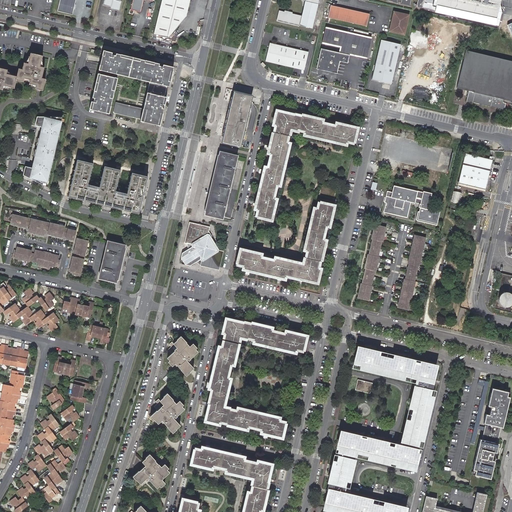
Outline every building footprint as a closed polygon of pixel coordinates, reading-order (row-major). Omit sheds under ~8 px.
[(59,0),(57,13),(72,16),(75,0),(59,0)] [(120,2),(121,0),(103,0),(102,6),(110,8),(110,10),(119,12),(121,3),(120,2)] [(132,0),(130,11),(129,15),(132,16),(133,12),(136,13),(137,11),(139,9),(141,10),(143,0),(151,2),(151,0),(132,0)] [(161,0),(154,31),(169,34),(187,17),(191,0),(161,0)] [(305,0),(301,16),(280,11),(278,20),(313,28),(319,0),(305,0)] [(387,0),(388,0),(397,3),(397,1),(401,2),(400,3),(410,6),(411,0),(417,0),(416,6),(495,25),(500,0),(387,0)] [(371,14),(330,5),(328,17),(368,27),(371,14)] [(410,16),(394,12),(389,32),(405,35),(410,16)] [(370,37),(325,27),(322,43),(340,47),(339,52),(320,49),(316,69),(337,73),(340,62),(347,63),(349,55),(365,58),(370,37)] [(401,45),(382,40),(372,80),(392,85),(401,45)] [(273,44),(269,46),(265,62),(294,69),(295,65),(304,68),(307,55),(298,53),(299,50),(273,44)] [(171,77),(173,67),(103,50),(89,109),(108,114),(118,74),(149,82),(143,109),(140,119),(140,121),(159,126),(171,77)] [(511,60),(467,50),(458,89),(470,92),(468,102),(506,111),(508,102),(511,103),(511,107),(511,106),(511,60)] [(2,86),(8,88),(12,89),(14,81),(20,83),(21,79),(22,79),(28,81),(27,83),(36,85),(36,87),(35,88),(42,90),(45,78),(42,77),(41,77),(44,68),(42,67),(39,67),(41,59),(42,56),(30,53),(29,57),(28,64),(25,63),(24,63),(22,69),(19,69),(17,76),(13,75),(6,74),(7,71),(7,70),(0,68),(0,89),(1,90),(1,89),(2,86)] [(235,92),(223,143),(241,147),(252,96),(235,92)] [(113,113),(140,119),(143,109),(116,102),(113,113)] [(294,115),(277,111),(274,125),(275,125),(278,126),(276,133),(274,132),(269,153),(271,154),(272,154),(271,161),(269,168),(268,167),(265,167),(256,209),(258,209),(259,210),(258,217),(273,220),(278,199),(276,198),(274,198),(275,192),(277,185),(279,185),(281,186),(291,143),(288,143),(286,142),(288,136),(290,136),(291,130),(298,131),(298,129),(305,131),(305,133),(304,135),(333,142),(337,127),(331,126),(328,125),(322,124),(322,122),(323,120),(302,115),(302,116),(294,115)] [(51,165),(57,137),(56,136),(58,130),(59,130),(61,121),(51,118),(51,116),(37,116),(35,125),(44,127),(43,130),(42,130),(39,142),(40,143),(39,145),(41,146),(41,150),(38,149),(38,152),(37,152),(34,164),(35,164),(34,168),(25,166),(23,174),(36,181),(36,178),(47,181),(49,171),(48,171),(49,165),(51,165)] [(336,125),(337,127),(333,142),(347,145),(347,143),(347,141),(354,143),(358,128),(336,123),(336,125)] [(219,152),(204,214),(223,219),(238,156),(219,152)] [(487,159),(465,154),(458,184),(485,190),(492,160),(489,160),(490,157),(488,157),(487,159)] [(93,163),(77,159),(68,196),(139,213),(148,176),(131,172),(126,194),(115,191),(120,170),(104,166),(99,187),(87,184),(93,163)] [(336,189),(322,185),(319,195),(334,199),(336,189)] [(397,185),(395,191),(394,196),(390,196),(387,211),(408,216),(413,201),(417,202),(420,202),(422,203),(421,206),(423,207),(422,210),(421,210),(419,218),(420,220),(428,222),(429,220),(440,223),(443,211),(431,208),(434,193),(426,191),(426,192),(420,190),(397,185)] [(461,202),(462,192),(453,191),(452,201),(461,202)] [(237,263),(240,264),(244,265),(243,267),(243,269),(285,279),(285,277),(286,275),(292,277),(299,278),(307,280),(317,282),(320,268),(318,268),(316,267),(318,261),(320,261),(325,240),(323,240),(321,239),(323,232),(324,226),(326,226),(328,227),(330,218),(331,214),(333,205),(332,205),(320,202),(318,208),(316,208),(314,208),(311,222),(308,236),(304,250),(307,251),(308,251),(307,258),(305,258),(304,261),(303,263),(268,255),(267,258),(267,260),(260,258),(253,256),(253,254),(254,252),(240,249),(237,263)] [(65,226),(51,223),(31,219),(13,215),(12,215),(11,215),(11,216),(12,217),(11,223),(26,227),(26,225),(30,226),(29,231),(44,234),(45,229),(49,230),(48,233),(62,237),(63,235),(67,236),(66,238),(74,239),(76,231),(64,228),(65,226)] [(216,248),(210,238),(213,237),(210,232),(211,228),(192,223),(190,224),(186,242),(185,243),(188,244),(189,250),(183,253),(181,261),(183,264),(191,266),(198,262),(202,260),(203,260),(215,253),(216,250),(216,248)] [(381,266),(382,262),(379,261),(380,257),(379,256),(381,251),(383,251),(384,247),(382,246),(383,242),(384,242),(385,236),(388,237),(389,232),(386,232),(387,227),(377,225),(373,239),(374,239),(371,254),(370,254),(366,269),(367,269),(363,284),(363,283),(359,298),(370,301),(371,295),(374,295),(375,291),(372,290),(373,286),(372,286),(374,280),(376,281),(377,276),(375,275),(376,271),(377,271),(378,265),(381,266)] [(423,266),(424,262),(421,261),(422,258),(425,259),(425,255),(423,254),(424,251),(426,252),(427,248),(425,248),(425,244),(428,245),(429,241),(426,241),(427,238),(416,235),(409,264),(410,265),(407,279),(406,279),(399,308),(410,310),(410,308),(412,309),(413,305),(411,305),(412,301),(414,302),(415,298),(412,298),(413,295),(416,295),(417,292),(414,291),(415,288),(417,288),(418,285),(416,284),(416,282),(415,281),(416,280),(418,280),(419,277),(417,276),(418,272),(420,273),(421,269),(419,269),(419,267),(420,267),(420,265),(423,266)] [(80,275),(89,238),(81,237),(81,239),(77,238),(74,252),(77,253),(77,257),(73,256),(70,271),(73,271),(73,273),(80,275)] [(116,282),(125,245),(108,241),(99,278),(116,282)] [(58,258),(51,256),(51,254),(43,252),(43,254),(35,252),(34,256),(30,255),(31,253),(17,249),(16,253),(14,252),(13,257),(29,261),(29,260),(39,262),(38,265),(49,268),(50,265),(58,267),(60,260),(58,260),(58,258)] [(224,252),(216,250),(215,253),(203,260),(202,260),(198,262),(201,266),(219,271),(224,252)] [(3,282),(0,284),(0,295),(0,296),(0,312),(4,310),(1,305),(16,295),(9,285),(7,286),(8,288),(6,290),(4,287),(5,286),(3,282)] [(34,294),(30,288),(24,292),(27,296),(23,298),(29,307),(39,300),(46,310),(54,305),(52,301),(55,299),(51,292),(45,296),(47,299),(44,301),(42,297),(40,299),(37,295),(34,298),(32,295),(34,294)] [(501,294),(499,299),(499,300),(501,305),(506,307),(510,306),(511,302),(511,295),(511,294),(507,292),(501,294)] [(62,311),(72,313),(75,299),(71,298),(70,303),(64,302),(62,311)] [(75,299),(72,313),(82,315),(84,306),(78,304),(79,300),(75,299)] [(10,317),(14,322),(23,315),(25,318),(22,320),(26,325),(36,319),(38,321),(35,323),(39,329),(48,322),(50,325),(48,326),(52,332),(58,327),(55,324),(59,321),(54,313),(46,318),(40,310),(33,314),(28,306),(20,311),(15,303),(4,311),(7,315),(10,312),(12,315),(10,317)] [(89,307),(84,306),(82,315),(91,317),(94,304),(90,303),(89,307)] [(272,328),(251,323),(250,325),(243,323),(242,323),(227,319),(224,334),(226,334),(224,341),(223,348),(221,347),(219,347),(208,389),(210,389),(212,390),(211,397),(209,403),(205,421),(219,424),(219,423),(220,421),(221,421),(227,422),(226,425),(248,430),(248,427),(249,426),(262,429),(262,431),(261,433),(282,438),(286,423),(279,421),(280,420),(280,418),(237,407),(237,409),(236,411),(230,410),(230,408),(224,406),(230,379),(228,378),(226,378),(228,371),(230,364),(232,365),(234,365),(240,338),(241,338),(246,339),(247,337),(254,339),(253,341),(253,343),(295,354),(295,351),(296,349),(302,350),(303,351),(306,337),(285,332),(285,333),(284,335),(277,333),(271,332),(271,330),(272,328)] [(108,330),(89,326),(85,340),(90,341),(91,336),(102,339),(101,344),(105,345),(108,330)] [(181,365),(179,367),(182,370),(182,371),(188,377),(192,373),(191,373),(194,370),(191,367),(194,364),(191,361),(199,354),(195,351),(198,349),(194,345),(191,348),(187,344),(188,343),(181,337),(177,341),(178,341),(174,345),(173,343),(170,346),(172,349),(169,352),(173,355),(168,360),(171,362),(169,364),(173,368),(175,366),(179,363),(181,365)] [(8,347),(5,346),(1,363),(9,365),(12,349),(8,349),(8,347)] [(12,349),(9,365),(18,366),(21,349),(17,349),(17,350),(12,349)] [(24,350),(21,349),(18,366),(25,368),(28,352),(24,352),(24,350)] [(379,354),(375,353),(369,352),(358,349),(355,364),(362,365),(361,368),(360,370),(403,380),(403,378),(404,375),(411,377),(410,379),(417,381),(410,408),(412,408),(414,409),(412,416),(411,423),(409,422),(407,422),(401,448),(394,447),(394,449),(387,447),(388,445),(388,443),(383,442),(378,441),(365,438),(365,439),(358,438),(355,437),(341,434),(337,448),(339,448),(341,449),(339,456),(338,462),(336,462),(334,461),(333,467),(332,471),(329,482),(331,483),(329,490),(328,493),(324,508),(338,511),(339,511),(404,511),(406,508),(384,503),(384,505),(384,507),(377,505),(370,503),(370,502),(371,500),(344,493),(345,487),(343,486),(345,480),(347,480),(349,481),(355,454),(362,455),(363,453),(370,455),(369,457),(369,459),(390,464),(391,462),(398,464),(401,465),(415,468),(419,454),(417,454),(415,453),(417,446),(418,440),(420,440),(422,441),(423,436),(424,431),(430,407),(431,402),(432,398),(430,397),(432,390),(430,390),(431,383),(432,380),(435,366),(421,362),(421,364),(420,366),(414,365),(414,363),(403,360),(398,359),(393,357),(393,359),(392,361),(378,358),(379,356),(379,354)] [(70,365),(62,364),(59,363),(60,358),(56,357),(52,371),(60,373),(72,376),(76,362),(72,361),(70,365)] [(13,370),(10,385),(20,387),(22,388),(25,373),(17,371),(13,370)] [(90,384),(81,382),(76,381),(72,394),(71,400),(85,404),(86,400),(81,399),(82,396),(84,388),(89,388),(90,384)] [(372,387),(357,383),(355,393),(370,397),(372,387)] [(10,385),(4,384),(3,392),(20,396),(20,392),(19,392),(20,387),(10,385)] [(474,468),(472,474),(488,478),(492,460),(489,459),(491,451),(494,452),(496,442),(500,427),(502,427),(509,396),(505,395),(506,390),(490,387),(486,404),(489,405),(487,413),(484,412),(482,422),(485,422),(481,439),(478,438),(471,467),(474,468)] [(54,388),(51,391),(52,392),(46,397),(51,402),(54,400),(56,403),(51,406),(54,409),(65,401),(56,391),(54,388)] [(20,396),(3,392),(1,400),(15,403),(17,403),(18,399),(19,399),(20,396)] [(165,425),(164,427),(167,430),(167,431),(173,437),(177,433),(176,433),(180,429),(177,426),(180,423),(177,420),(184,413),(180,409),(182,407),(178,403),(174,407),(171,403),(171,402),(165,396),(161,400),(162,401),(158,405),(156,403),(150,409),(155,414),(149,421),(153,425),(154,424),(157,428),(160,426),(163,423),(165,425)] [(15,403),(1,400),(0,399),(0,408),(15,411),(16,408),(14,408),(15,403)] [(74,410),(72,406),(61,414),(67,422),(71,419),(73,423),(79,418),(75,413),(73,414),(71,412),(74,410)] [(15,415),(15,411),(0,408),(0,416),(12,419),(13,414),(15,415)] [(47,417),(48,419),(50,421),(47,423),(45,421),(40,424),(44,431),(46,434),(44,436),(43,435),(42,433),(37,437),(44,446),(41,448),(40,447),(40,446),(34,450),(38,455),(39,454),(41,453),(44,456),(52,450),(48,444),(49,443),(56,438),(51,431),(59,426),(51,415),(49,416),(47,417)] [(13,424),(13,419),(12,419),(0,416),(0,424),(13,427),(14,424),(13,424)] [(13,427),(0,424),(0,433),(8,435),(10,435),(11,430),(13,431),(13,427)] [(69,439),(72,442),(78,438),(74,432),(71,434),(70,431),(73,429),(70,425),(60,433),(66,441),(69,439)] [(0,441),(9,443),(9,440),(7,440),(8,435),(0,433),(0,441)] [(0,450),(2,451),(5,451),(6,446),(8,447),(9,443),(0,441),(0,450)] [(53,452),(61,462),(61,463),(65,460),(63,456),(65,455),(67,457),(72,453),(68,447),(64,449),(62,446),(53,452)] [(202,447),(201,449),(201,451),(194,450),(193,456),(191,464),(212,469),(212,467),(213,465),(219,466),(226,468),(226,470),(225,472),(253,479),(251,485),(253,486),(252,492),(250,492),(248,491),(242,511),(258,511),(259,510),(260,510),(263,511),(268,489),(266,489),(268,482),(272,464),(258,460),(257,462),(257,464),(250,463),(243,461),(244,459),(244,457),(214,450),(202,447)] [(46,466),(39,457),(38,455),(35,458),(38,462),(35,464),(33,461),(28,465),(32,470),(28,473),(30,477),(27,479),(26,477),(20,481),(26,489),(24,491),(22,489),(17,493),(21,499),(25,496),(27,500),(33,497),(35,495),(33,493),(30,488),(35,484),(39,481),(36,477),(32,471),(35,469),(37,471),(38,472),(46,466)] [(132,480),(136,484),(137,484),(140,487),(144,483),(147,486),(149,483),(157,491),(161,487),(160,486),(163,482),(169,475),(166,472),(168,471),(164,467),(166,464),(160,457),(154,463),(148,457),(144,461),(144,462),(141,465),(143,468),(146,471),(143,474),(141,472),(138,475),(137,475),(132,480)] [(44,497),(48,503),(52,500),(49,496),(51,494),(53,497),(59,493),(53,485),(55,483),(57,485),(62,481),(56,472),(58,470),(60,472),(65,469),(61,463),(61,462),(57,465),(55,461),(46,467),(51,474),(44,480),(49,486),(41,493),(44,497)] [(480,511),(485,493),(475,491),(469,511),(457,511),(434,507),(436,497),(425,495),(420,511),(480,511)] [(13,511),(14,511),(19,511),(27,507),(21,499),(18,501),(15,498),(9,502),(13,508),(15,506),(17,508),(13,511)] [(198,511),(199,509),(197,509),(195,508),(197,502),(182,498),(178,511),(198,511)]
